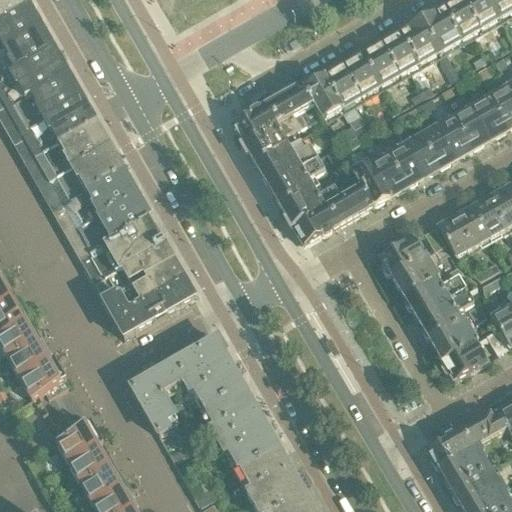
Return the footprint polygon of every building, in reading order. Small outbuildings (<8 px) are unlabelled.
[(0,0),(0,28),(28,13),(20,0),(0,0)] [(422,26),(440,59),(500,25),(485,0),(467,0),(435,19),(432,17),(425,21),(425,24),(422,26)] [(511,0),(485,0),(500,25),(511,17),(511,0)] [(0,28),(0,58),(41,35),(28,13),(0,28)] [(362,59),(381,93),(440,59),(422,26),(419,28),(416,27),(409,31),(409,33),(373,54),(371,53),(364,56),(364,59),(362,59)] [(0,58),(0,94),(56,62),(41,35),(0,58)] [(439,65),(450,88),(477,72),(485,68),(494,63),(491,57),(462,73),(464,76),(456,80),(446,61),(439,65)] [(333,142),(338,151),(358,139),(359,141),(375,132),(371,124),(363,129),(353,109),(381,93),(362,59),(361,61),(359,59),(352,63),(352,66),(316,87),(313,85),(306,89),(306,92),(304,93),(322,123),(324,126),(341,116),(347,127),(349,126),(352,131),(333,142)] [(0,94),(0,100),(10,119),(69,85),(56,62),(0,94)] [(503,63),(495,67),(500,75),(507,71),(503,63)] [(500,75),(495,67),(488,71),(492,80),(500,75)] [(464,84),(457,89),(462,97),(469,93),(464,84)] [(10,119),(22,139),(81,105),(69,85),(10,119)] [(462,97),(457,89),(449,93),(454,102),(462,97)] [(411,101),(415,108),(434,98),(431,90),(411,101)] [(242,151),(255,144),(294,122),(294,123),(300,120),(307,132),(311,130),(322,123),(304,93),(303,91),(261,115),(258,115),(253,118),(252,120),(233,131),(244,150),(242,151)] [(511,97),(508,91),(489,102),(508,135),(511,132),(511,97)] [(489,102),(471,112),(490,145),(508,135),(489,102)] [(432,103),(424,107),(429,116),(437,112),(432,103)] [(22,139),(37,166),(96,132),(81,105),(22,139)] [(417,113),(409,117),(411,122),(420,118),(422,121),(429,116),(424,107),(416,111),(417,113)] [(471,112),(454,122),(473,155),(490,145),(471,112)] [(399,122),(391,126),(396,134),(403,131),(413,126),(411,122),(409,117),(399,122)] [(249,158),(257,171),(300,146),(295,139),(300,136),(293,124),(294,123),(294,122),(255,144),(242,151),(247,160),(249,158)] [(454,122),(438,131),(457,164),(473,155),(454,122)] [(311,130),(315,138),(325,132),(322,127),(324,126),(322,123),(311,130)] [(396,134),(391,126),(384,130),(388,139),(396,134)] [(263,184),(268,193),(316,164),(313,159),(321,154),(325,159),(338,151),(333,142),(326,131),(325,132),(315,138),(300,146),(257,171),(264,183),(263,184)] [(438,131),(421,141),(440,174),(457,164),(438,131)] [(37,166),(50,188),(109,154),(96,132),(37,166)] [(358,145),(362,151),(366,158),(374,154),(366,140),(358,145)] [(421,141),(405,150),(424,183),(440,174),(421,141)] [(354,155),(362,151),(358,145),(356,142),(349,146),(354,155)] [(405,150),(388,160),(407,193),(424,183),(405,150)] [(50,188),(64,212),(123,179),(109,154),(50,188)] [(388,160),(372,169),(391,202),(407,193),(388,160)] [(274,199),(281,213),(314,193),(309,186),(324,177),(316,164),(268,193),(272,200),(274,199)] [(355,179),(363,192),(374,212),(391,202),(372,169),(355,179)] [(64,212),(75,233),(135,199),(123,179),(64,212)] [(293,233),(294,233),(343,205),(342,204),(336,192),(334,193),(329,185),(314,194),(314,193),(281,213),(288,224),(286,226),(291,234),(293,233)] [(343,205),(294,233),(304,251),(323,241),(326,241),(331,238),(332,236),(374,212),(363,192),(342,204),(343,205)] [(494,201),(489,204),(508,237),(511,235),(511,234),(511,206),(505,194),(504,195),(502,194),(494,198),(494,201)] [(75,233),(91,259),(150,225),(135,199),(75,233)] [(474,212),(472,213),(490,244),(500,239),(504,240),(508,237),(489,204),(484,207),(482,205),(474,210),(474,212)] [(461,220),(456,223),(475,256),(479,254),(480,250),(490,244),(472,213),(471,214),(469,213),(461,217),(461,220)] [(475,256),(456,223),(450,226),(448,225),(440,229),(440,231),(438,232),(456,264),(467,258),(470,259),(475,256)] [(91,259),(106,285),(164,251),(150,225),(91,259)] [(391,280),(392,282),(427,262),(435,258),(445,252),(435,235),(425,240),(433,254),(425,258),(421,252),(419,253),(414,244),(381,263),(386,270),(383,271),(383,274),(386,280),(389,281),(391,280)] [(118,300),(119,301),(174,268),(164,251),(106,285),(109,291),(110,291),(118,300)] [(449,258),(445,252),(435,258),(439,264),(449,258)] [(392,282),(406,304),(440,284),(427,262),(392,282)] [(170,318),(184,310),(186,309),(195,304),(184,285),(174,268),(119,301),(106,308),(106,307),(105,307),(104,308),(110,320),(111,320),(124,344),(126,343),(146,332),(170,318)] [(496,268),(485,274),(489,281),(500,275),(496,268)] [(458,272),(447,278),(451,285),(463,278),(463,277),(458,272)] [(489,281),(485,274),(474,280),(480,286),(489,281)] [(503,279),(492,286),(496,293),(507,286),(503,279)] [(0,286),(0,314),(19,304),(7,283),(0,286)] [(412,315),(418,325),(467,297),(459,283),(443,294),(438,286),(441,285),(440,284),(406,304),(406,305),(405,309),(408,314),(412,315)] [(496,293),(492,286),(483,291),(484,300),(496,293)] [(430,345),(465,325),(471,321),(482,314),(481,308),(469,316),(467,312),(474,309),(467,297),(418,325),(424,335),(423,339),(426,344),(430,345)] [(0,314),(0,342),(31,324),(19,304),(0,314)] [(491,322),(498,335),(509,353),(511,352),(511,318),(507,310),(501,313),(500,317),(491,322)] [(483,316),(482,314),(471,321),(476,329),(486,323),(483,316)] [(0,342),(0,350),(8,365),(43,345),(31,324),(0,342)] [(430,345),(443,367),(478,347),(465,325),(430,345)] [(478,347),(443,367),(444,369),(442,370),(442,373),(445,379),(448,380),(450,379),(455,387),(487,368),(482,358),(484,357),(480,351),(490,346),(498,360),(509,353),(498,335),(478,347)] [(8,365),(20,386),(55,366),(43,345),(8,365)] [(165,397),(183,387),(180,384),(223,359),(226,358),(218,345),(155,381),(165,397)] [(194,396),(205,414),(244,392),(242,392),(243,389),(239,382),(236,382),(223,359),(180,384),(183,387),(190,399),(194,396)] [(55,366),(20,386),(32,407),(46,399),(49,404),(70,392),(55,366)] [(162,399),(165,397),(155,381),(132,394),(159,441),(168,436),(164,429),(176,423),(162,399)] [(211,436),(216,445),(258,420),(249,404),(250,401),(246,394),(243,394),(244,392),(205,414),(215,433),(211,436)] [(180,405),(173,409),(176,414),(177,416),(184,412),(180,405)] [(511,409),(495,419),(507,437),(511,444),(511,445),(511,409)] [(180,420),(184,427),(191,423),(187,416),(180,420)] [(438,477),(441,476),(481,452),(500,441),(507,437),(495,419),(427,458),(438,477)] [(229,457),(241,477),(278,455),(278,454),(277,453),(279,450),(275,443),(272,443),(258,420),(216,445),(206,450),(199,455),(200,458),(218,448),(225,460),(229,457)] [(57,448),(69,471),(104,451),(88,423),(67,435),(70,441),(57,448)] [(511,444),(507,437),(500,441),(504,449),(511,444)] [(193,445),(199,455),(206,450),(201,441),(193,445)] [(191,449),(170,461),(175,468),(196,457),(191,449)] [(69,471),(81,492),(116,471),(104,451),(69,471)] [(452,494),(453,496),(491,474),(483,461),(485,460),(481,452),(441,476),(446,484),(445,487),(449,494),(452,494)] [(314,511),(312,508),(308,507),(284,465),(286,462),(282,455),(278,455),(241,477),(251,495),(246,498),(254,511),(252,511),(314,511)] [(176,471),(195,503),(202,498),(188,474),(194,470),(190,463),(176,471)] [(81,492),(93,511),(94,511),(128,492),(116,471),(81,492)] [(459,507),(462,511),(473,511),(505,493),(500,485),(498,486),(491,474),(453,496),(454,497),(452,500),(457,507),(459,507)] [(202,498),(195,503),(199,511),(202,511),(220,502),(214,491),(202,498)] [(94,511),(139,511),(128,492),(94,511)] [(511,511),(511,509),(508,503),(510,501),(505,493),(473,511),(511,511)]
